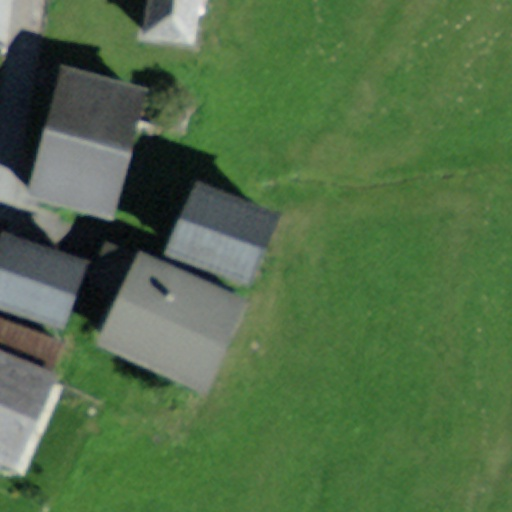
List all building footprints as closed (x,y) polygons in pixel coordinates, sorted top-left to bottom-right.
[(151,0),(149,18),(190,25),(194,0),(151,0)] [(139,97),(59,76),(31,181),(111,202),(139,97)] [(192,186),(169,245),(249,275),(271,217),(192,186)] [(2,241),(0,246),(0,297),(62,318),(78,267),(2,241)] [(235,299),(133,257),(102,332),(203,374),(235,299)] [(52,371),(0,350),(0,447),(19,455),(52,371)]
